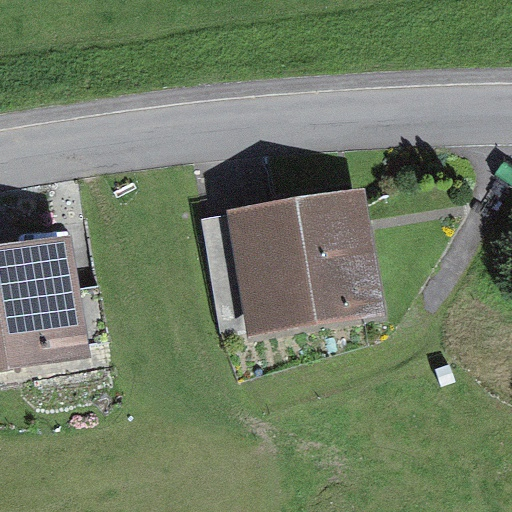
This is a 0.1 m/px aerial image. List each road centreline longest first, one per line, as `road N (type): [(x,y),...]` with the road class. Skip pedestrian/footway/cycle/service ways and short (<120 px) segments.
road 1 (unclassified): [(511,113),(317,115),(0,159)]
road 2 (track): [(511,155),(401,345),(250,395)]
